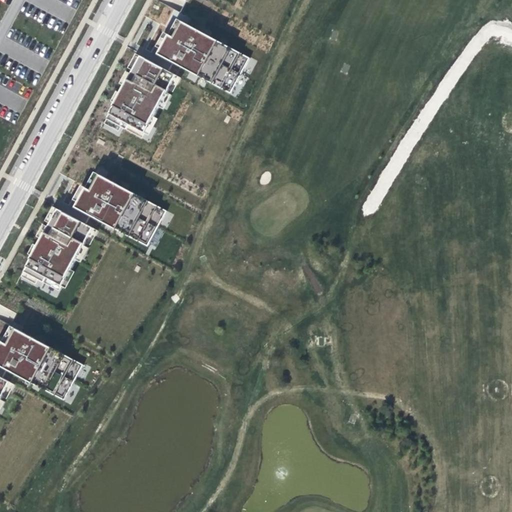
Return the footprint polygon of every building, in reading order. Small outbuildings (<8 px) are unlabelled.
[(175,38),(170,35),(166,43),(160,54),(228,92),(248,59),(184,22),(175,38)] [(142,59),(139,57),(106,120),(125,130),(127,127),(144,135),(175,76),(142,59)] [(185,78),(196,82),(198,76),(187,72),(185,78)] [(95,191),(89,188),(84,198),(80,208),(148,245),(168,212),(103,175),(95,191)] [(64,211),(60,209),(27,272),(46,282),(48,278),(65,287),(96,228),(64,211)] [(11,345),(6,342),(0,352),(0,364),(66,401),(84,365),(20,329),(11,345)] [(0,405),(11,382),(0,376),(0,405)]
